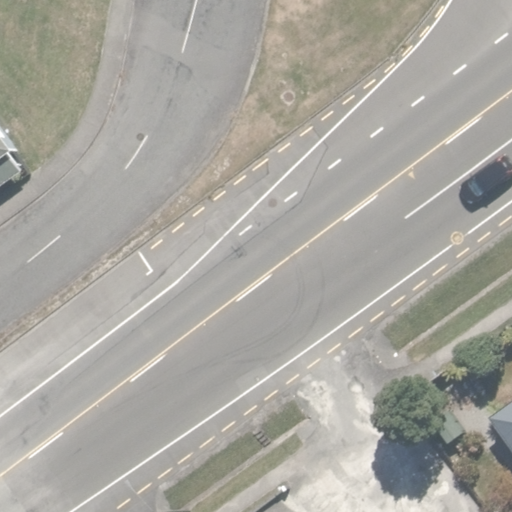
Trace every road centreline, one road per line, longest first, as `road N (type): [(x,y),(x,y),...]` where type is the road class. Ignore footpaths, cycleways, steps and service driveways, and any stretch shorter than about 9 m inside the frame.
road 1 (primary): [(0,478),(511,89)]
road 2 (residential): [(200,0),(166,108),(142,147),(0,273)]
